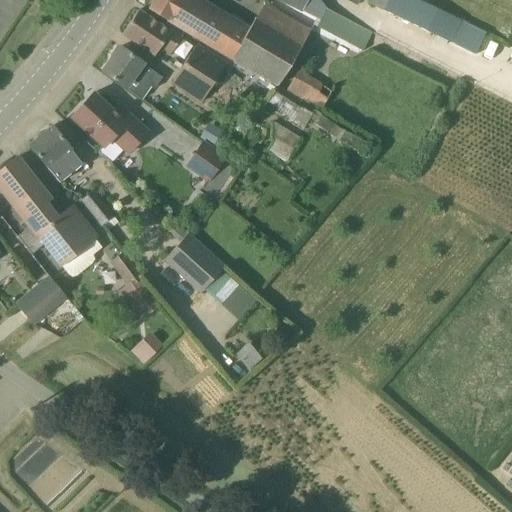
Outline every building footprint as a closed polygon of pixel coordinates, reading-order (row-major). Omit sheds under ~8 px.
[(200,0),(153,0),(148,10),(165,20),(275,87),(299,49),(253,20),(248,30),(200,0)] [(273,0),(301,13),(306,0),(273,0)] [(383,11),(388,0),(366,0),(365,3),(383,11)] [(388,0),(383,11),(420,29),(430,6),(416,0),(388,0)] [(430,6),(420,29),(449,43),(450,41),(455,31),(460,21),(460,20),(452,17),(430,6)] [(181,38),(155,21),(139,9),(123,33),(155,55),(159,49),(169,56),(181,38)] [(325,10),(320,20),(316,27),(363,51),(372,34),(325,10)] [(169,84),(199,104),(225,64),(195,44),(169,84)] [(161,78),(135,59),(119,48),(101,72),(141,100),(150,88),(153,90),(161,78)] [(332,91),(318,83),(315,87),(306,104),(320,112),(330,96),(332,91)] [(117,117),(105,106),(90,92),(69,115),(104,148),(110,141),(127,157),(149,133),(124,109),(117,117)] [(301,107),(300,108),(293,120),(292,121),(303,128),(312,114),(301,107)] [(267,150),(286,161),(300,138),(296,136),(273,122),(272,124),(270,140),(272,141),(267,150)] [(221,131),(208,123),(203,133),(199,138),(212,146),(222,132),(221,131)] [(51,127),(28,146),(58,183),(81,164),(69,149),(69,148),(51,127)] [(207,180),(201,188),(215,197),(234,170),(222,161),(224,158),(202,143),(186,166),(207,180)] [(43,245),(60,267),(96,239),(71,207),(57,219),(44,203),(49,199),(16,157),(0,170),(0,191),(29,228),(17,237),(31,255),(43,245)] [(93,191),(79,202),(106,234),(119,223),(93,191)] [(167,232),(179,243),(183,238),(185,237),(188,233),(175,222),(167,232)] [(225,266),(188,233),(162,262),(198,295),(204,289),(221,303),(238,285),(221,271),(225,266)] [(152,294),(139,279),(141,277),(123,252),(108,262),(127,288),(121,292),(142,320),(159,306),(151,295),(152,294)] [(32,324),(64,298),(48,277),(15,304),(32,324)] [(261,360),(253,349),(239,361),(248,371),(261,360)]
